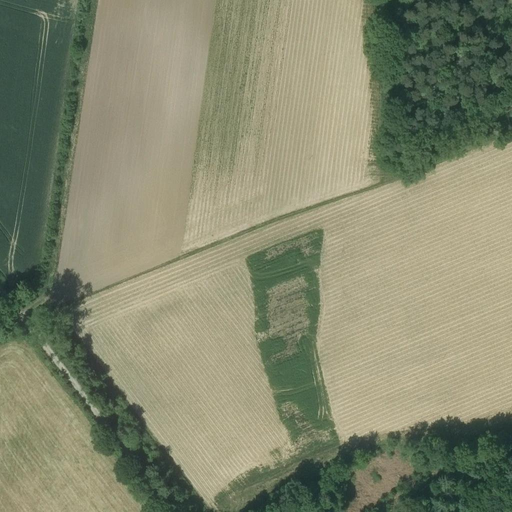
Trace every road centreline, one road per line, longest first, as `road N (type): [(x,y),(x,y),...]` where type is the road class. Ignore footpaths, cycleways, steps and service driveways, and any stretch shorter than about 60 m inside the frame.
road 1 (track): [(171,511),(0,290)]
road 2 (unknown): [(89,511),(0,394)]
